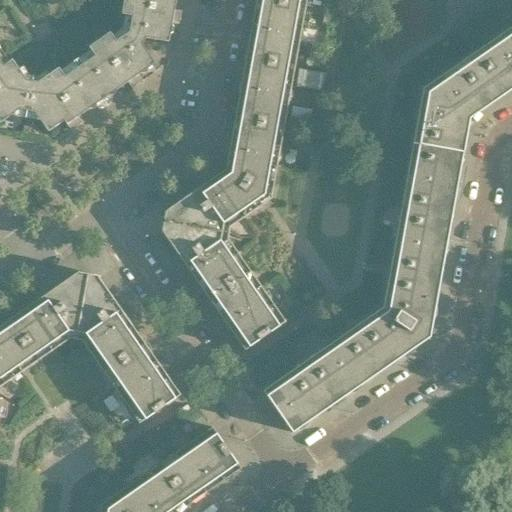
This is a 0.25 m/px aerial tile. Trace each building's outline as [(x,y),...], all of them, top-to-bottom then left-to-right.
[(174,10),(175,0),(123,0),(121,15),(131,17),(129,32),(143,42),(145,39),(168,43),(170,34),(172,33),(173,28),(171,26),(172,24),(179,25),(181,12),(174,10)] [(295,67),(305,7),(268,0),(255,0),(252,19),(258,20),(255,38),(249,36),(245,58),(295,67)] [(324,11),(321,24),(331,25),(333,13),(324,11)] [(486,33),(477,20),(467,27),(476,40),(486,33)] [(462,115),(474,107),(478,113),(511,89),(511,26),(439,78),(442,83),(427,93),(424,112),(418,110),(382,308),(262,391),(288,427),(307,414),(311,420),(399,358),(395,352),(413,340),(418,346),(429,338),(432,324),(425,323),(428,301),(435,303),(466,131),(459,130),(462,115)] [(148,68),(154,64),(141,45),(143,42),(129,32),(116,41),(109,33),(88,48),(90,50),(75,61),(102,100),(108,96),(112,96),(115,94),(116,91),(127,82),(131,88),(142,81),(138,75),(140,74),(144,74),(147,72),(148,68)] [(26,111),(32,81),(26,80),(12,60),(9,62),(0,49),(0,123),(10,116),(14,116),(15,113),(19,110),(26,111)] [(284,128),(291,87),(295,67),(245,58),(241,79),(248,80),(244,98),(238,97),(234,119),(284,128)] [(102,100),(75,61),(60,71),(58,68),(38,82),(32,81),(26,111),(34,113),(37,117),(36,120),(40,121),(47,132),(64,121),(70,131),(81,123),(77,117),(89,109),(92,110),(96,107),(96,104),(102,100)] [(325,75),(299,70),(296,87),(322,92),(325,75)] [(294,111),(291,127),(305,130),(308,113),(294,111)] [(271,199),(284,128),(234,119),(230,140),(237,141),(233,159),(227,157),(225,170),(271,199)] [(243,218),(271,199),(225,170),(215,177),(218,182),(203,193),(200,188),(165,212),(163,221),(222,232),(223,224),(239,213),(243,218)] [(250,271),(237,253),(231,257),(220,241),(222,232),(163,221),(161,232),(185,267),(190,263),(201,278),(196,281),(208,300),(250,271)] [(285,322),(261,288),(250,271),(208,300),(221,317),(226,314),(236,329),(231,332),(244,351),(285,322)] [(78,333),(88,275),(77,273),(42,297),(46,302),(31,312),(27,307),(9,320),(38,361),(56,348),(52,342),(68,331),(78,333)] [(127,329),(116,315),(121,311),(97,277),(88,275),(78,333),(85,334),(96,350),(90,355),(103,373),(144,344),(132,326),(127,329)] [(0,387),(38,361),(9,320),(0,326),(0,387)] [(180,395),(167,377),(162,380),(152,365),(157,362),(144,344),(103,373),(139,424),(180,395)] [(240,469),(212,428),(161,463),(190,504),(207,492),(203,487),(218,477),(222,482),(240,469)] [(177,511),(190,504),(161,463),(101,505),(112,511),(167,511),(168,511),(177,511)]
